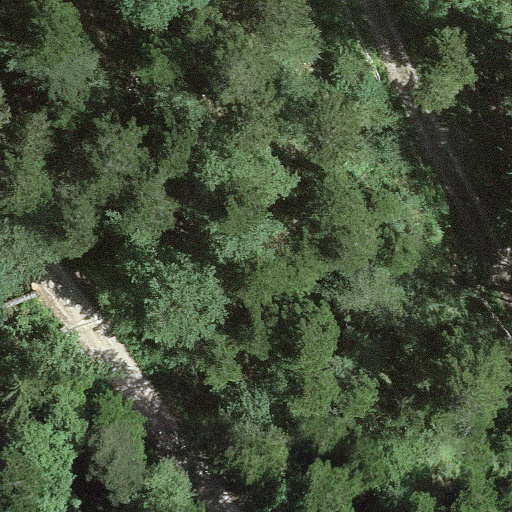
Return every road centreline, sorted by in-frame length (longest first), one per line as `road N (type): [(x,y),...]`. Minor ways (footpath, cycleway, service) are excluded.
road 1 (track): [(0,230),(124,381),(212,511)]
road 2 (track): [(511,257),(381,0)]
